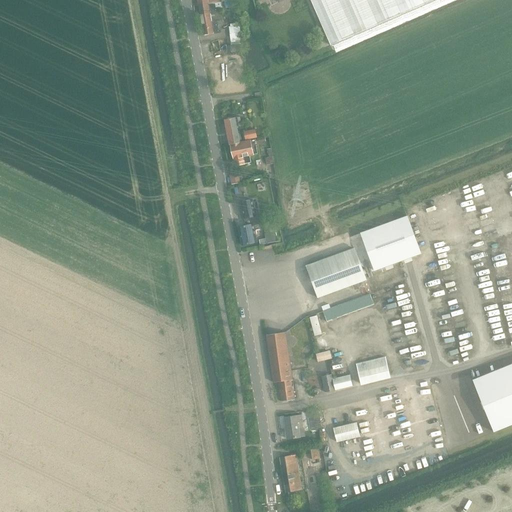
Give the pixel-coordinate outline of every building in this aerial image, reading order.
[(197,0),(200,15),(210,13),(209,12),(215,11),(214,3),(215,3),(214,0),(197,0)] [(310,0),(330,45),(434,0),(310,0)] [(210,14),(210,13),(200,15),(203,35),(213,34),(213,32),(219,32),(217,21),(222,20),(221,12),(210,14)] [(229,27),(230,41),(240,40),(238,26),(229,27)] [(235,44),(231,45),(232,52),(237,52),(242,51),(241,44),(235,44)] [(229,145),(230,145),(239,142),(235,118),(224,120),(229,145)] [(245,140),(256,137),(255,129),(243,132),(245,140)] [(230,145),(233,159),(234,166),(245,164),(245,163),(250,162),(249,156),(253,155),(251,148),(250,140),(239,142),(230,145)] [(238,172),(229,174),(231,185),(240,183),(238,172)] [(245,225),(238,226),(241,245),(257,242),(254,225),(261,224),(258,209),(255,210),(253,198),(240,201),(245,225)] [(407,216),(360,233),(374,271),(421,253),(407,216)] [(306,266),(317,298),(365,280),(353,248),(306,266)] [(326,321),(373,304),(370,294),(323,312),(326,321)] [(311,315),(315,334),(323,332),(318,314),(311,315)] [(266,335),(273,381),(273,383),(278,382),(281,402),(294,400),(293,389),(292,390),(290,380),(292,380),(285,332),(266,335)] [(329,351),(316,354),(318,362),(331,359),(329,351)] [(511,352),(489,363),(462,374),(486,441),(511,430),(511,352)] [(361,384),(390,377),(385,357),(356,364),(361,384)] [(325,392),(352,386),(350,375),(332,379),(331,375),(322,377),(325,392)] [(310,431),(321,429),(318,409),(307,411),(310,431)] [(287,439),(304,436),(301,415),(284,418),(287,439)] [(318,448),(310,450),(312,460),(320,459),(318,448)] [(280,457),(283,474),(285,491),(301,489),(295,454),(280,457)]
